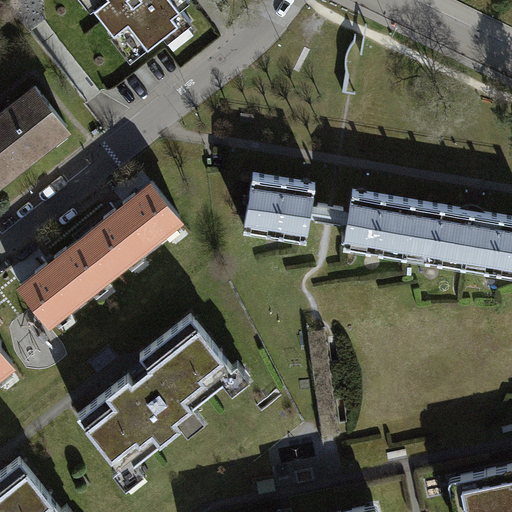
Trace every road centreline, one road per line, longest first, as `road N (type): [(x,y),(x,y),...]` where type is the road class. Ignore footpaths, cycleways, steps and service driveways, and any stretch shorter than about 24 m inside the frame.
road 1 (residential): [(284,0),(251,43),(0,244)]
road 2 (residential): [(511,63),(380,0)]
